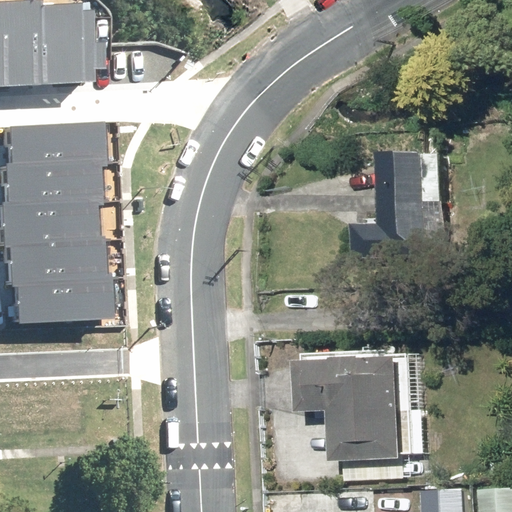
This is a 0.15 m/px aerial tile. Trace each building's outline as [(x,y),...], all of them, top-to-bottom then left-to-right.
[(0,0),(0,82),(87,79),(86,67),(96,67),(95,38),(83,38),(82,11),(67,11),(67,4),(30,5),(30,0),(0,0)] [(14,276),(15,314),(100,312),(99,271),(93,271),(93,235),(87,236),(85,158),(89,158),(88,125),(5,127),(6,159),(0,159),(1,198),(0,197),(0,237),(7,238),(7,276),(14,276)] [(358,228),(358,262),(434,261),(433,155),(385,155),(386,228),(358,228)] [(335,416),(337,467),(411,464),(405,362),(371,363),(300,367),(303,418),(335,416)] [(476,511),(476,484),(409,486),(409,511),(476,511)] [(511,511),(511,490),(482,492),(482,511),(511,511)]
